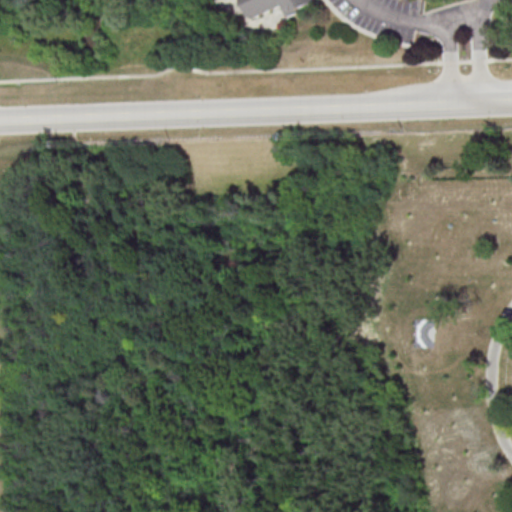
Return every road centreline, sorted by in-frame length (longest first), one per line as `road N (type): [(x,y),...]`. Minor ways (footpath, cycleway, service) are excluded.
road 1 (secondary): [(480,99),(0,116)]
road 2 (residential): [(480,99),(478,31),(461,18),(448,30),(450,100)]
road 3 (residential): [(373,0),(417,18),(461,18),(489,0)]
